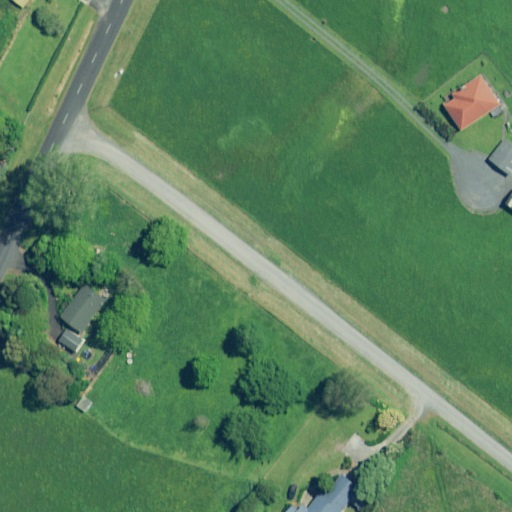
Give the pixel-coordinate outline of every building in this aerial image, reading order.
[(501,106),(483,79),(445,103),(462,131),(501,106)] [(511,174),(511,141),(507,138),(490,161),(510,177),(511,174)] [(86,285),(62,317),(83,333),(107,301),(86,285)] [(84,341),(68,329),(60,341),(77,352),(84,341)] [(340,511),(360,487),(338,469),(309,507),(304,503),(299,510),(293,506),(288,511),(340,511)]
